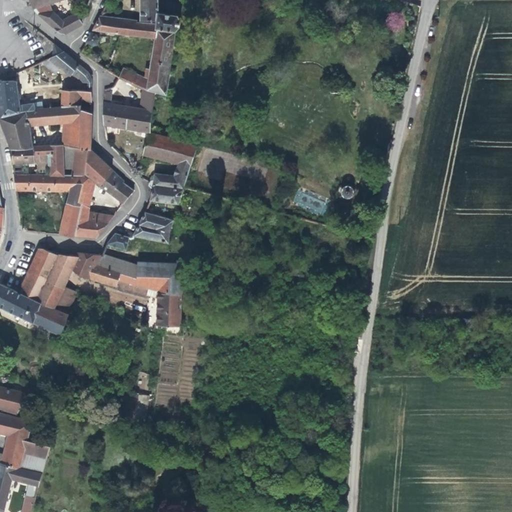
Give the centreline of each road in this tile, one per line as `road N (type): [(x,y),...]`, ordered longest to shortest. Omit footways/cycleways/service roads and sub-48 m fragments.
road 1 (unclassified): [(430,0),(395,160),(358,404),(352,511)]
road 2 (residential): [(11,234),(98,245),(143,190),(98,141),(100,74),(67,46)]
